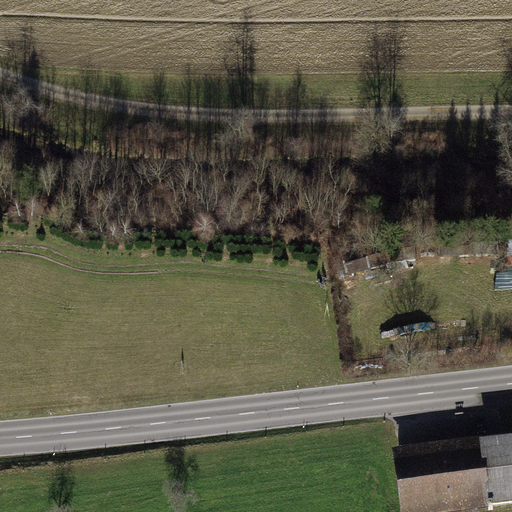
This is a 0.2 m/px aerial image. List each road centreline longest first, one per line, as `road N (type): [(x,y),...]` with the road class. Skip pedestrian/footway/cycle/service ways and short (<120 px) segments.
road 1 (track): [(511,108),(167,109),(84,98),(0,72)]
road 2 (tertiary): [(511,383),(0,438)]
